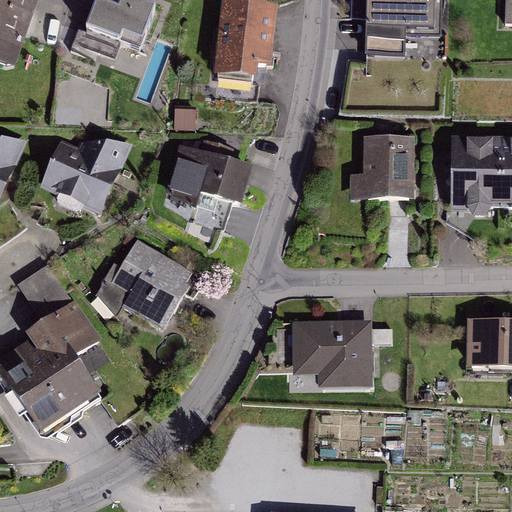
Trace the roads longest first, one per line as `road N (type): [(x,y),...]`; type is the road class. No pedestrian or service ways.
road 1 (residential): [(29,511),(111,487),(203,410),(238,351),(260,281)]
road 2 (residential): [(260,281),(309,122),(321,0)]
road 3 (residential): [(511,280),(260,281)]
